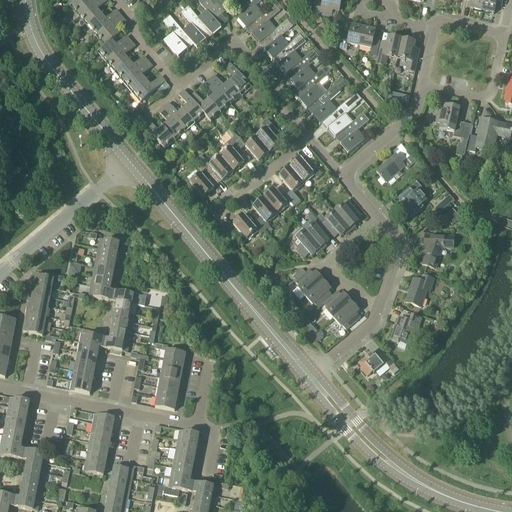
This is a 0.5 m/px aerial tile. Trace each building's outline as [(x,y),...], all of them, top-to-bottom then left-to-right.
[(79,0),(69,8),(78,19),(99,0),(79,0)] [(106,0),(99,0),(78,19),(87,29),(103,15),(99,10),(108,2),(106,0)] [(215,0),(214,1),(212,0),(197,0),(196,1),(206,12),(197,20),(205,29),(211,36),(220,28),(214,22),(224,13),(222,11),(228,5),(223,0),(215,0)] [(247,29),(253,24),(262,16),(255,7),(263,0),(249,0),(240,8),(245,15),(239,20),(247,29)] [(341,0),(322,0),(322,5),(315,4),(313,15),(325,18),(327,11),(339,13),(341,0)] [(471,0),(469,11),(481,13),(484,0),(471,0)] [(484,0),(481,13),(493,16),(496,3),(501,4),(502,0),(484,0)] [(64,3),(56,6),(60,17),(68,14),(64,3)] [(279,13),(282,10),(277,3),(273,6),(279,13)] [(262,16),(253,24),(258,30),(252,36),(260,45),(276,31),(268,22),(279,13),(273,6),(262,16)] [(190,25),(182,33),(187,38),(196,49),(205,41),(199,35),(205,29),(197,20),(188,8),(181,14),(190,25)] [(103,15),(87,29),(95,39),(121,17),(116,12),(107,20),(103,15)] [(121,17),(95,39),(104,49),(113,41),(120,35),(116,30),(125,22),(121,17)] [(182,33),(169,18),(162,24),(172,35),(163,42),(177,58),(186,50),(181,44),(187,38),(182,33)] [(276,31),(260,45),(273,60),(279,55),(288,46),(281,38),(292,28),(287,21),(276,31)] [(318,28),(326,39),(331,35),(324,24),(318,28)] [(346,52),(348,45),(359,48),(363,29),(351,27),(349,36),(342,35),(339,50),(346,52)] [(363,29),(359,48),(371,50),(369,57),(376,58),(380,43),(373,41),(375,32),(363,29)] [(288,46),(279,55),(284,61),(278,66),(286,75),(292,70),(302,62),(294,53),(305,44),(300,37),(288,46)] [(113,41),(104,49),(97,54),(106,65),(131,43),(127,38),(117,46),(113,41)] [(385,58),(397,61),(401,42),(389,39),(385,53),(379,52),(376,66),(383,67),(385,58)] [(401,42),(397,61),(409,63),(407,73),(414,74),(418,60),(411,59),(414,44),(401,42)] [(131,43),(106,65),(114,75),(130,61),(126,56),(135,48),(131,43)] [(302,62),(292,70),(298,76),(291,82),(299,91),(301,89),(315,77),(307,68),(319,59),(312,52),(302,62)] [(130,61),(114,75),(123,85),(148,63),(144,58),(135,66),(130,61)] [(148,63),(123,85),(131,95),(148,81),(143,76),(152,68),(148,63)] [(232,67),(240,77),(245,73),(236,63),(232,67)] [(232,78),(227,82),(241,98),(251,90),(240,77),(232,67),(229,64),(224,69),(232,78)] [(315,77),(301,89),(306,95),(300,101),(307,110),(314,104),(323,96),(316,88),(327,78),(326,77),(330,74),(325,68),(315,77)] [(214,77),(209,82),(231,107),(241,98),(227,82),(222,86),(214,77)] [(148,81),(131,95),(140,105),(165,83),(161,78),(152,86),(148,81)] [(511,78),(509,78),(503,102),(505,103),(504,107),(511,109),(511,78)] [(212,95),(207,99),(221,115),(231,107),(209,82),(204,86),(212,95)] [(323,96),(314,104),(319,111),(313,116),(320,125),(329,118),(336,111),(329,103),(340,93),(334,87),(323,96)] [(186,105),(181,109),(195,126),(205,117),(189,99),(189,98),(183,92),(178,96),(186,105)] [(189,98),(189,99),(205,117),(210,124),(221,115),(207,99),(202,103),(194,94),(189,98)] [(399,104),(408,105),(409,98),(401,96),(399,104)] [(336,111),(329,118),(334,124),(328,130),(336,139),(342,133),(352,125),(344,116),(355,107),(350,100),(336,111)] [(168,105),(163,109),(185,134),(195,126),(181,109),(176,114),(168,105)] [(460,140),(464,125),(456,124),(459,110),(442,106),(441,112),(438,111),(435,125),(440,126),(439,131),(454,134),(453,139),(460,140)] [(166,122),(161,127),(175,143),(185,134),(163,109),(158,113),(166,122)] [(352,125),(342,133),(348,139),(341,145),(349,154),(365,140),(357,132),(369,122),(363,115),(352,125)] [(266,130),(256,139),(269,154),(280,145),(272,136),(276,132),(267,121),(263,126),(266,130)] [(492,154),(495,141),(496,138),(509,141),(511,128),(511,127),(481,121),(477,139),(470,137),(467,153),(475,154),(475,150),(492,154)] [(175,143),(161,127),(156,131),(148,122),(143,126),(164,152),(175,143)] [(236,137),(231,141),(240,151),(244,148),(258,164),(269,154),(256,139),(245,148),(236,137)] [(230,149),(220,158),(233,173),(243,164),(236,155),(240,151),(231,141),(226,145),(230,149)] [(393,154),(396,157),(376,174),(385,185),(405,168),(402,165),(404,163),(409,169),(416,163),(402,146),(393,154)] [(205,163),(201,167),(210,177),(214,174),(222,183),(233,173),(220,158),(209,167),(205,163)] [(300,160),(290,169),(303,185),(313,175),(317,180),(322,176),(313,165),(308,169),(300,160)] [(200,175),(189,184),(202,200),(213,190),(205,181),(210,177),(201,167),(196,171),(200,175)] [(290,169),(279,179),(291,192),(286,196),(295,207),(300,203),(292,194),(303,185),(290,169)] [(422,207),(427,203),(418,192),(421,189),(416,183),(404,194),(408,199),(399,207),(410,220),(423,209),(422,207)] [(274,191),(263,200),(276,215),(287,206),(291,211),(295,207),(286,196),(282,200),(274,191)] [(449,197),(434,211),(438,216),(453,202),(449,197)] [(263,200),(252,209),(260,218),(256,222),(265,233),(270,229),(266,224),(276,215),(263,200)] [(348,203),(335,214),(351,233),(355,229),(354,227),(358,224),(353,217),(357,214),(348,203)] [(452,227),(460,221),(452,211),(444,217),(452,227)] [(335,214),(322,225),(328,233),(331,236),(335,233),(340,239),(344,235),(346,237),(351,233),(335,214)] [(251,226),(244,217),(233,226),(246,241),(256,232),(260,237),(265,233),(256,222),(251,226)] [(319,222),(306,234),(321,252),(326,248),(325,247),(329,243),(324,237),(328,233),(322,225),(319,222)] [(441,233),(450,229),(446,222),(438,227),(441,233)] [(306,234),(297,241),(292,245),(301,256),(306,252),(311,258),(315,255),(317,256),(321,252),(306,234)] [(452,250),(453,239),(425,237),(425,245),(427,245),(427,249),(421,266),(434,270),(442,250),(452,250)] [(99,241),(97,251),(117,255),(119,245),(99,241)] [(97,255),(96,260),(115,264),(117,255),(97,251),(94,250),(94,254),(97,255)] [(96,260),(94,270),(113,274),(115,264),(96,260)] [(94,270),(92,279),(111,283),(113,274),(94,270)] [(295,284),(298,288),(299,289),(293,294),(301,303),(306,298),(306,297),(325,281),(320,276),(319,278),(315,273),(309,279),(305,275),(295,284)] [(34,277),(32,287),(51,291),(53,281),(34,277)] [(431,288),(433,282),(422,278),(420,283),(413,281),(405,304),(421,310),(428,287),(431,288)] [(92,279),(90,289),(110,292),(111,283),(92,279)] [(329,286),(325,281),(306,297),(306,298),(318,310),(323,306),(328,301),(325,297),(331,291),(327,287),(329,286)] [(32,287),(30,296),(49,300),(51,291),(32,287)] [(110,292),(90,289),(88,299),(108,302),(110,292)] [(118,294),(117,304),(136,307),(138,297),(118,294)] [(337,300),(334,296),(328,301),(323,306),(334,319),(353,303),(349,298),(347,299),(343,295),(337,300)] [(30,296),(28,306),(48,310),(49,300),(30,296)] [(353,303),(334,319),(346,332),(356,323),(353,319),(359,313),(355,309),(357,308),(353,303)] [(117,304),(115,313),(134,317),(136,307),(117,304)] [(28,306),(26,315),(46,319),(48,310),(28,306)] [(115,313),(113,322),(132,326),(134,317),(115,313)] [(26,315),(24,325),(51,330),(51,326),(45,324),(46,319),(26,315)] [(417,332),(421,321),(405,315),(403,321),(399,320),(391,341),(407,347),(412,330),(417,332)] [(0,319),(0,329),(14,332),(16,322),(13,322),(0,319)] [(113,322),(111,332),(130,336),(132,326),(113,322)] [(51,330),(24,325),(22,335),(42,338),(43,332),(50,334),(51,330)] [(0,329),(0,339),(12,342),(14,332),(0,329)] [(111,332),(109,341),(129,345),(130,336),(111,332)] [(81,335),(79,345),(99,349),(100,339),(90,337),(81,335)] [(0,339),(0,349),(10,351),(12,342),(0,339)] [(129,345),(109,341),(107,351),(110,352),(109,355),(121,358),(122,354),(127,355),(129,345)] [(79,345),(77,355),(97,358),(99,349),(79,345)] [(162,352),(166,353),(164,362),(183,365),(185,355),(167,352),(167,348),(157,346),(156,351),(162,352)] [(0,349),(0,359),(8,361),(10,351),(0,349)] [(77,355),(75,364),(95,368),(97,358),(77,355)] [(377,363),(370,355),(358,365),(361,369),(360,370),(367,379),(374,373),(375,374),(382,369),(380,367),(384,364),(388,369),(392,366),(383,355),(379,359),(380,360),(377,363)] [(0,359),(0,368),(6,370),(8,361),(0,359)] [(164,362),(162,371),(181,375),(183,365),(164,362)] [(75,364),(74,373),(93,377),(95,368),(75,364)] [(157,380),(160,381),(180,384),(181,375),(162,371),(161,376),(157,376),(157,380)] [(74,373),(72,383),(91,387),(93,377),(74,373)] [(160,381),(158,390),(178,394),(180,384),(160,381)] [(72,383),(70,393),(89,397),(91,387),(72,383)] [(158,390),(156,399),(176,403),(178,394),(158,390)] [(176,403),(156,399),(155,409),(174,413),(176,403)] [(10,400),(8,409),(27,413),(29,403),(10,400)] [(8,409),(6,419),(26,422),(27,413),(8,409)] [(94,416),(93,426),(112,429),(114,420),(94,416)] [(6,419),(4,428),(24,432),(26,422),(6,419)] [(93,426),(91,435),(110,439),(112,429),(93,426)] [(4,428),(2,438),(22,442),(24,432),(4,428)] [(179,433),(177,442),(197,446),(199,436),(179,433)] [(91,435),(89,445),(108,449),(110,439),(91,435)] [(2,438),(0,447),(20,451),(22,442),(2,438)] [(177,442),(175,452),(195,456),(197,446),(177,442)] [(89,445),(87,454),(107,458),(108,449),(89,445)] [(20,451),(0,447),(0,449),(0,457),(18,461),(20,451)] [(29,452),(27,462),(46,465),(48,456),(29,452)] [(175,452),(174,461),(193,465),(195,456),(175,452)] [(87,454),(85,464),(105,468),(107,458),(87,454)] [(174,461),(172,471),(191,475),(193,465),(174,461)] [(27,462),(25,471),(45,475),(46,465),(27,462)] [(105,468),(85,464),(83,474),(103,477),(105,468)] [(114,469),(112,478),(131,482),(133,472),(114,469)] [(25,471),(23,481),(43,485),(45,475),(25,471)] [(172,471),(170,481),(189,484),(191,475),(172,471)] [(112,478),(110,488),(129,492),(131,482),(112,478)] [(23,481),(21,490),(41,494),(43,485),(23,481)] [(158,492),(164,494),(163,496),(178,499),(180,492),(188,494),(189,484),(170,481),(168,490),(165,489),(165,488),(159,487),(158,492)] [(198,485),(196,495),(216,499),(218,489),(198,485)] [(110,488),(108,497),(127,501),(129,492),(110,488)] [(21,490),(19,500),(39,504),(41,494),(21,490)] [(241,490),(239,503),(245,504),(247,491),(241,490)] [(0,495),(0,505),(9,507),(11,498),(0,495)] [(196,495),(195,504),(214,508),(216,499),(196,495)] [(108,497),(106,507),(126,511),(127,501),(108,497)] [(37,511),(39,504),(19,500),(18,510),(29,511),(37,511)] [(235,503),(234,511),(236,511),(242,511),(244,505),(235,503)]
